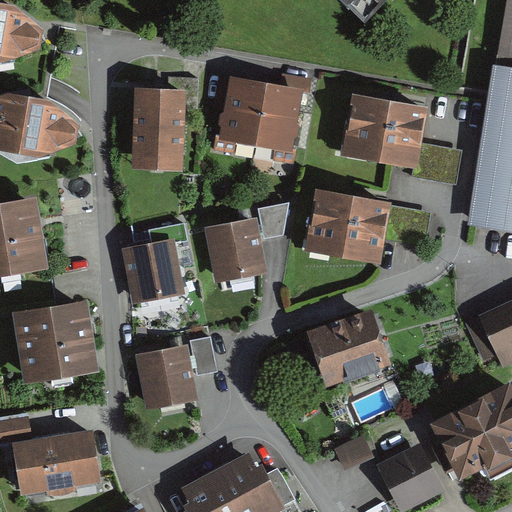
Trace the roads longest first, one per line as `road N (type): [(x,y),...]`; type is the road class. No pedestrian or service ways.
road 1 (residential): [(254,412),(182,455),(146,462),(122,448),(96,66),(110,45),(127,43),(252,60)]
road 2 (residential): [(254,412),(238,362),(253,335),(432,269),(460,200)]
road 3 (residential): [(329,511),(254,412)]
